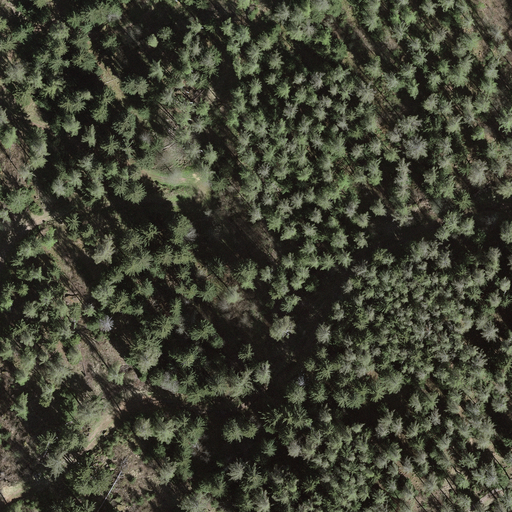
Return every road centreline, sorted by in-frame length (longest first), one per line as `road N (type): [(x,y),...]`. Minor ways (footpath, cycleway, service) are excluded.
road 1 (track): [(511,204),(458,209),(366,247),(283,371),(244,405),(215,411),(145,398),(43,480),(0,498)]
road 2 (track): [(0,254),(18,225),(44,213),(157,196),(193,201),(202,189),(211,96),(265,6),(277,0)]
road 3 (track): [(205,169),(164,178),(26,116),(0,116)]
